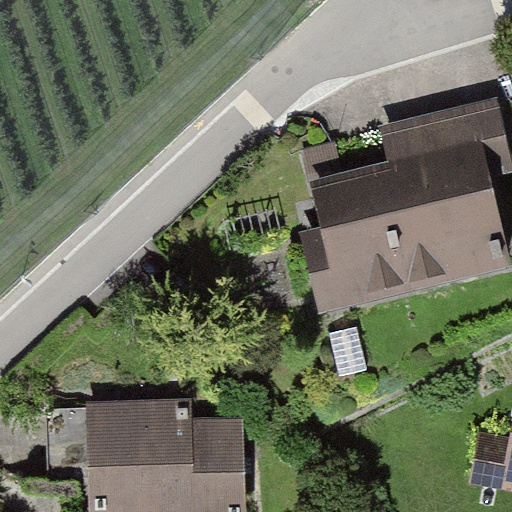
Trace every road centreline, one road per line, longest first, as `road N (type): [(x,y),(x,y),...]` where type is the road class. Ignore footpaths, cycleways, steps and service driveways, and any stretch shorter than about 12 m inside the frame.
road 1 (unclassified): [(0,357),(315,60)]
road 2 (residential): [(315,60),(511,2)]
